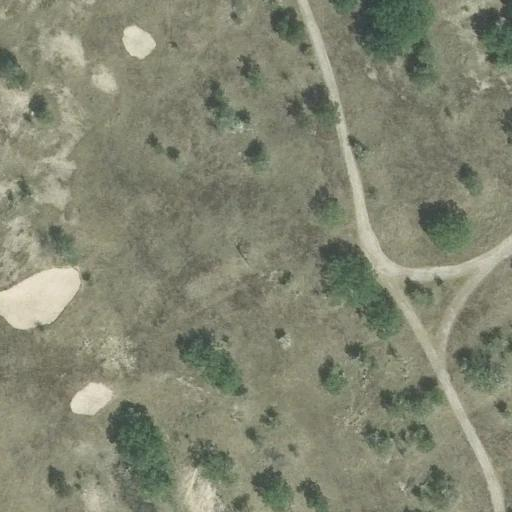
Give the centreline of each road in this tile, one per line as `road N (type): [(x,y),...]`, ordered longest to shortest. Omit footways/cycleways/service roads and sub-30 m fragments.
road 1 (track): [(384,265),(369,243),(303,0)]
road 2 (track): [(499,511),(494,482),(384,265)]
road 3 (track): [(441,371),(438,343),(450,312),(498,254)]
road 4 (track): [(384,265),(435,277),(511,243)]
